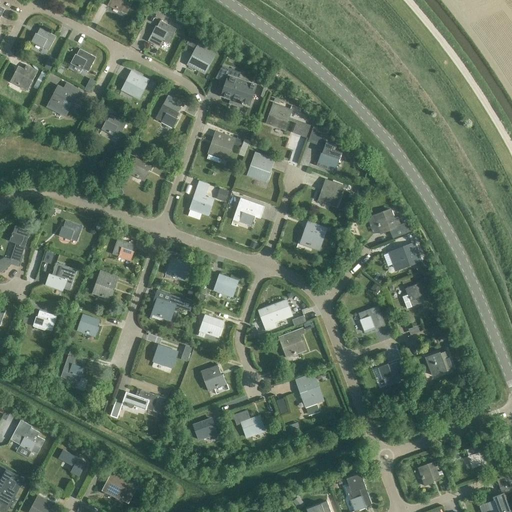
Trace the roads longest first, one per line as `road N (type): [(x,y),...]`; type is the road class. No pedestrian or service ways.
road 1 (tertiary): [(511,383),(454,243),(418,184),(340,89),(224,0)]
road 2 (residential): [(161,231),(201,108),(185,83),(120,49)]
road 3 (unclassified): [(511,148),(408,0)]
road 4 (residential): [(161,231),(46,191),(0,207)]
road 5 (residential): [(114,364),(161,231)]
road 6 (residential): [(256,395),(241,328),(263,266)]
road 7 (residential): [(380,457),(496,415)]
